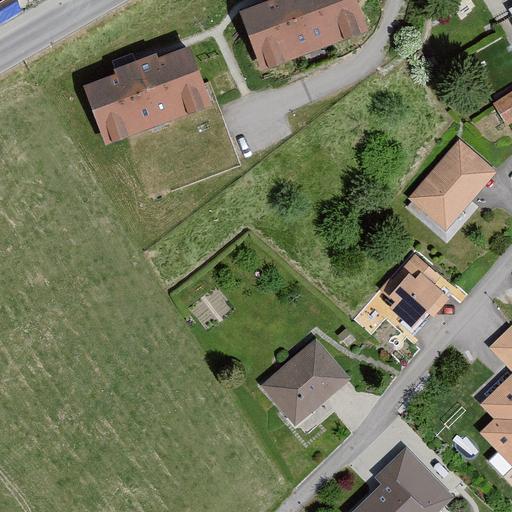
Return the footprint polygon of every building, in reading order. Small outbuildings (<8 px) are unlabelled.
[(359,0),(280,0),(243,15),(266,72),(372,30),(359,0)] [(193,44),(86,85),(109,143),(215,103),(193,44)] [(511,92),(494,104),(507,126),(511,122),(511,92)] [(496,171),(461,142),(412,199),(447,229),(496,171)] [(449,296),(421,271),(390,305),(418,330),(449,296)] [(511,327),(491,348),(511,368),(511,327)] [(319,337),(264,383),(298,423),(352,377),(319,337)] [(511,378),(484,407),(497,420),(483,434),(511,463),(511,378)] [(443,511),(456,499),(405,450),(375,481),(382,487),(358,511),(443,511)]
